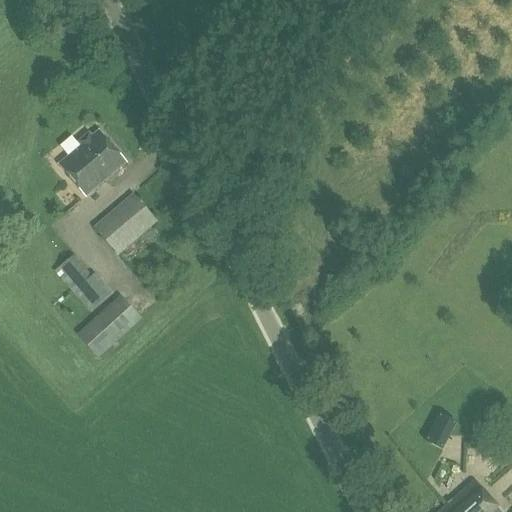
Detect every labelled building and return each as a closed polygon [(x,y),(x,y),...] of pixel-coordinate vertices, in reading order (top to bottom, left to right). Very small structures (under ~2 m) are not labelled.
[(60,164),(87,196),(127,162),(100,130),(93,136),(90,132),(78,142),(82,146),(60,164)] [(94,227),(118,255),(158,221),(134,193),(94,227)] [(55,271),(89,312),(113,293),(96,273),(93,276),(75,255),(55,271)] [(64,356),(78,371),(95,355),(99,359),(143,319),(121,294),(77,334),(82,339),(64,356)] [(425,440),(443,450),(458,421),(440,412),(425,440)] [(396,436),(404,448),(424,434),(416,422),(396,436)] [(440,511),(501,511),(475,481),(440,511)]
